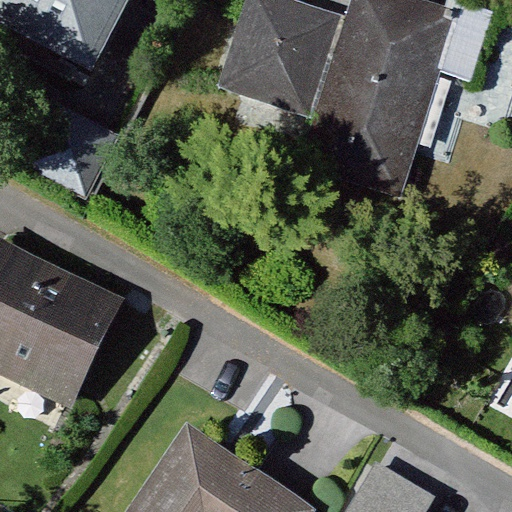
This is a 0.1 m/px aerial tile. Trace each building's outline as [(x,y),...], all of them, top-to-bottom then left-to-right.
[(131,0),(0,0),(0,49),(85,92),(131,0)] [(447,31),(355,2),(345,36),(248,5),(215,107),(311,138),(294,192),(387,221),(447,31)] [(0,259),(0,387),(75,421),(123,316),(0,259)] [(279,511),(185,446),(138,511),(279,511)] [(429,511),(440,490),(378,459),(352,511),(429,511)]
